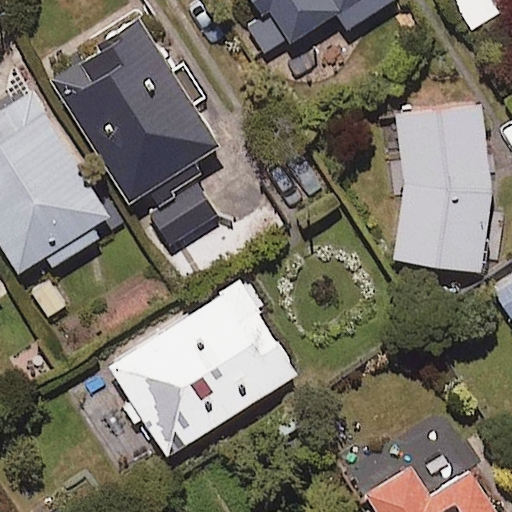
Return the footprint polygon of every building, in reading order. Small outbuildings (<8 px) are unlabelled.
[(252,0),(254,2),(257,0),(262,0),(264,3),(243,17),(260,43),(326,0),(329,0),(340,16),(364,0),(252,0)] [(170,235),(218,205),(195,169),(203,164),(192,147),(221,128),(201,97),(207,93),(183,55),(177,59),(141,3),(50,61),(131,187),(149,175),(161,194),(149,202),(170,235)] [(44,240),(52,253),(101,223),(117,213),(32,75),(0,94),(0,226),(18,256),(44,240)] [(482,252),(481,98),(394,98),(394,252),(482,252)] [(299,353),(241,265),(111,351),(169,439),(299,353)] [(511,268),(491,282),(511,315),(511,268)] [(511,511),(511,492),(486,451),(432,484),(413,453),(368,480),(387,511),(511,511)]
